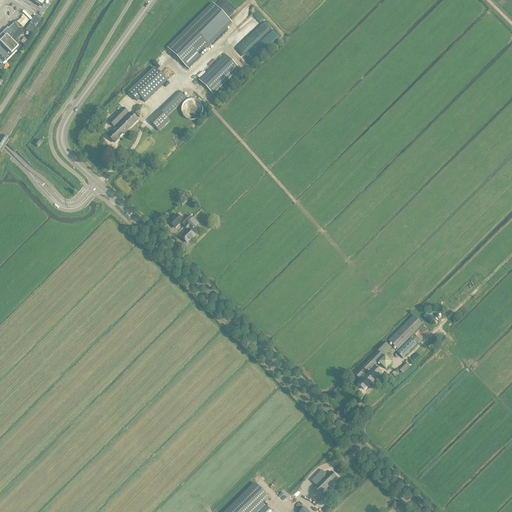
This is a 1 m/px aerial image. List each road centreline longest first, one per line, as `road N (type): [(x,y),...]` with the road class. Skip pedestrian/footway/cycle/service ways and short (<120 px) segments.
road 1 (tertiary): [(428,511),(99,183)]
road 2 (unclassified): [(0,108),(70,0)]
